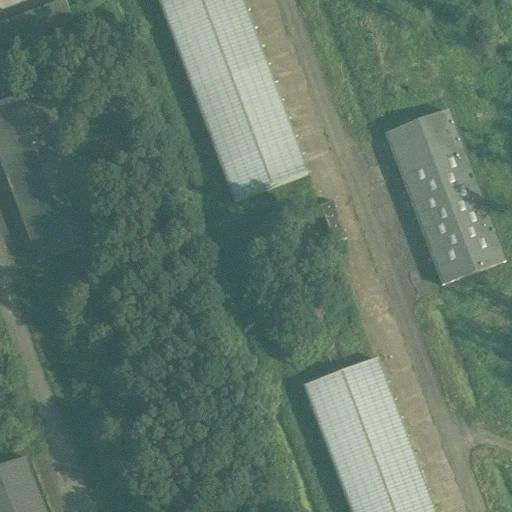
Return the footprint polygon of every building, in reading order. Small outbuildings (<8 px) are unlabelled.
[(240,0),(156,0),(159,7),(231,198),(232,202),(233,205),(306,177),(307,177),(240,0)] [(0,25),(0,47),(72,21),(64,2),(0,25)] [(45,90),(0,106),(0,163),(38,264),(101,240),(45,90)] [(449,114),(385,138),(442,287),(505,264),(449,114)] [(333,245),(346,240),(332,203),(319,208),(333,245)] [(433,511),(377,362),(303,389),(306,396),(349,511),(433,511)] [(46,511),(27,460),(0,470),(0,511),(46,511)]
